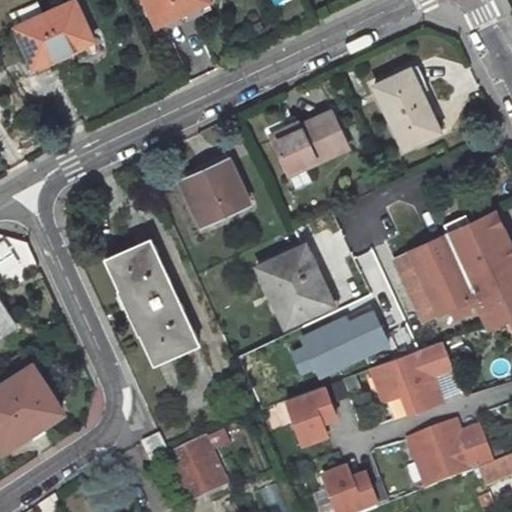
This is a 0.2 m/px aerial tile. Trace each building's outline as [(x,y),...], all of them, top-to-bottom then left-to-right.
[(98,37),(81,0),(73,0),(47,11),(31,18),(27,8),(15,13),(36,63),(77,46),(98,37)] [(159,0),(168,21),(216,0),(159,0)] [(216,0),(168,21),(172,29),(221,6),(217,0),(216,0)] [(47,11),(43,1),(27,8),(31,18),(47,11)] [(77,46),(36,63),(40,71),(80,53),(77,46)] [(375,87),(402,147),(436,132),(419,94),(426,91),(416,69),(375,87)] [(285,172),(346,143),(330,107),(268,135),(285,172)] [(228,158),(181,179),(201,224),(248,202),(228,158)] [(507,315),(511,312),(511,244),(495,208),(470,220),(448,230),(446,231),(475,293),(476,293),(487,318),(505,310),(507,315)] [(444,222),(448,230),(470,220),(466,211),(444,222)] [(422,316),(475,293),(446,231),(394,256),(422,316)] [(0,268),(7,281),(35,267),(18,234),(0,242),(0,268)] [(175,291),(148,234),(102,255),(128,313),(175,291)] [(302,245),(256,265),(282,323),(328,302),(302,245)] [(128,313),(150,362),(197,341),(175,291),(128,313)] [(0,298),(0,332),(16,322),(0,298)] [(303,346),(290,351),(301,375),(316,368),(319,377),(390,344),(374,309),(350,320),(347,314),(299,336),(303,346)] [(405,325),(391,331),(399,350),(413,344),(405,325)] [(453,364),(444,337),(372,363),(384,396),(390,394),(403,389),(410,409),(442,397),(433,371),(453,364)] [(30,357),(0,377),(0,433),(4,439),(40,413),(41,415),(61,402),(30,357)] [(332,413),(320,381),(282,395),(298,439),(322,430),(317,418),(332,413)] [(410,409),(403,389),(390,394),(397,413),(410,409)] [(7,444),(44,419),(41,415),(40,413),(4,439),(7,444)] [(453,419),(461,440),(470,436),(461,416),(453,419)] [(479,464),(491,460),(481,432),(470,436),(461,440),(453,419),(406,437),(425,486),(479,464)] [(135,439),(143,459),(160,451),(152,431),(135,439)] [(222,477),(200,431),(165,449),(169,456),(162,459),(181,497),(222,477)] [(479,464),(485,479),(511,467),(511,455),(510,452),(491,460),(479,464)] [(335,511),(356,511),(376,505),(364,473),(350,479),(345,466),(321,475),(335,511)]
